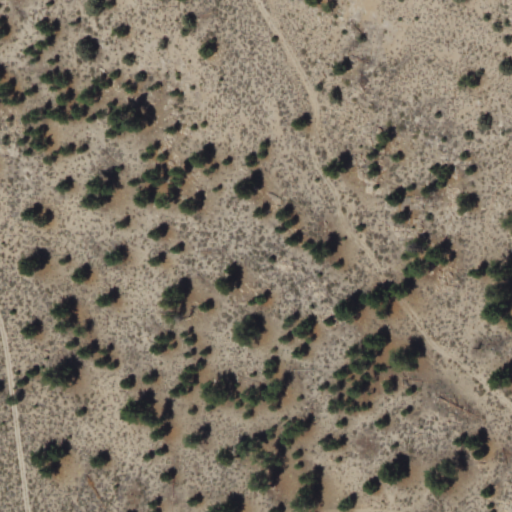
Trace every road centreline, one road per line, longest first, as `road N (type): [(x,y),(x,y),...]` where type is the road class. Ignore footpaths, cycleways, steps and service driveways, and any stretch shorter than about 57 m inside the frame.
road 1 (track): [(511,421),(427,349),(384,299),(317,175),(294,78),(246,0)]
road 2 (track): [(0,294),(34,511)]
